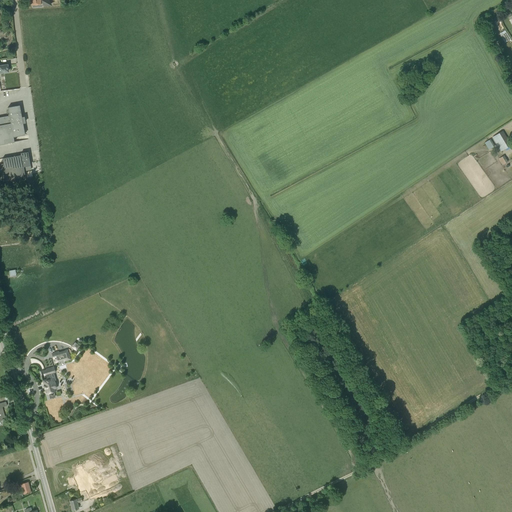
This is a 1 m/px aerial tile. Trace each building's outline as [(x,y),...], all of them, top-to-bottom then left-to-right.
[(500,36),(505,43),(511,39),(506,32),(500,36)] [(0,72),(8,72),(7,65),(3,65),(3,64),(0,64),(0,72)] [(9,116),(0,117),(0,144),(14,142),(13,137),(25,135),(22,123),(26,122),(25,117),(21,118),(19,106),(7,108),(9,116)] [(493,137),(495,141),(501,151),(510,146),(502,132),(493,137)] [(485,142),(489,149),(490,149),(491,149),(495,146),(490,139),(485,142)] [(23,165),(30,164),(28,152),(21,153),(21,155),(2,159),(7,184),(20,182),(20,180),(26,179),(25,177),(23,165)] [(499,158),(503,165),(508,162),(504,155),(499,158)] [(70,359),(69,354),(68,354),(67,350),(65,351),(59,353),(58,352),(52,353),(53,358),(54,358),(56,363),(58,362),(58,361),(63,359),(64,361),(70,359)] [(53,383),(50,373),(55,372),(53,367),(46,369),(43,370),(44,375),(45,375),(47,380),(43,381),(44,385),(44,386),(45,386),(45,388),(44,388),(45,389),(45,388),(47,394),(48,393),(49,396),(51,395),(51,396),(53,395),(52,394),(54,394),(53,389),(56,388),(55,382),(53,383)] [(79,475),(75,477),(77,482),(78,485),(80,489),(84,488),(85,490),(90,487),(82,472),(94,467),(91,462),(76,469),(79,475)] [(21,484),(18,486),(17,483),(12,485),(14,489),(18,487),(20,493),(19,494),(20,497),(23,496),(22,494),(26,493),(31,492),(28,482),(21,484)] [(104,486),(89,490),(91,499),(106,494),(104,486)] [(6,500),(8,504),(20,499),(19,497),(17,498),(16,496),(6,500)] [(78,508),(77,503),(82,501),(81,498),(76,499),(70,501),(72,510),(78,508)]
